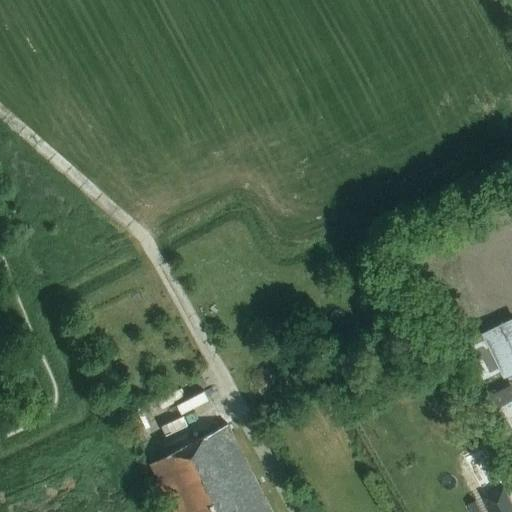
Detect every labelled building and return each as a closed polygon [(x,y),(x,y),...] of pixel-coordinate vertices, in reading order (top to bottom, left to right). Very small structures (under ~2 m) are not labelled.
[(511,373),(511,318),(483,333),(482,332),(456,344),(475,383),(501,371),(504,377),(511,373)] [(492,393),(483,397),(490,412),(491,412),(496,423),(511,415),(511,400),(499,407),(492,393)] [(272,511),(228,424),(150,463),(174,511),(272,511)] [(488,451),(467,460),(475,477),(496,467),(488,451)] [(511,511),(511,502),(504,487),(484,498),(491,511),(511,511)]
